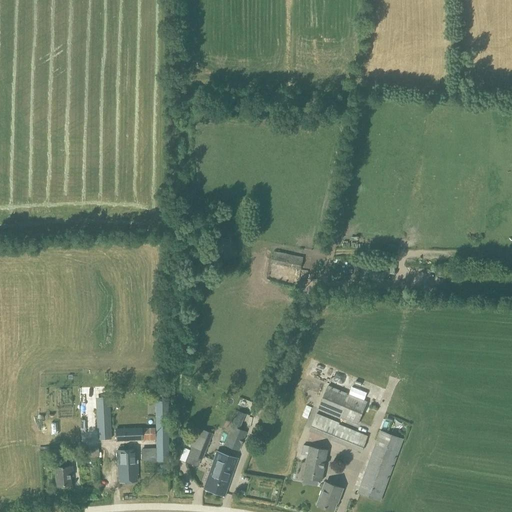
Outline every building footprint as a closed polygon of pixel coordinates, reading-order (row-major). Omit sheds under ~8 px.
[(303,258),(274,252),(271,264),(301,270),(303,258)] [(390,270),(359,269),(359,282),(389,283),(390,270)] [(367,402),(328,386),(319,409),(358,424),(367,402)] [(110,403),(97,403),(98,440),(111,440),(110,403)] [(306,414),(309,406),(304,404),(301,412),(306,414)] [(156,449),(142,450),(142,462),(169,461),(168,406),(155,407),(156,449)] [(340,423),(316,413),(310,431),(332,441),(333,439),(362,451),(368,436),(351,429),(343,426),(339,424),(340,423)] [(224,445),(239,451),(246,432),(232,426),(224,445)] [(141,441),(141,440),(141,428),(141,427),(116,428),(117,442),(141,441)] [(155,427),(141,428),(141,440),(155,439),(155,427)] [(358,493),(381,501),(403,439),(380,431),(358,493)] [(184,442),(182,446),(189,449),(186,456),(201,461),(209,441),(194,435),(192,442),(185,439),(184,442)] [(322,481),(329,450),(303,445),(302,455),(307,456),(303,478),(304,478),(303,483),(311,485),(312,479),(322,481)] [(98,447),(79,449),(80,460),(99,459),(98,447)] [(60,449),(49,450),(50,458),(60,457),(60,449)] [(120,481),(136,481),(136,472),(137,472),(136,449),(117,450),(118,470),(119,470),(120,481)] [(204,489),(224,496),(237,458),(217,451),(204,489)] [(55,473),(57,486),(70,485),(69,477),(72,477),(72,471),(66,472),(65,464),(58,464),(58,472),(55,473)] [(317,505),(334,511),(336,503),(337,503),(342,488),(326,482),(317,505)]
